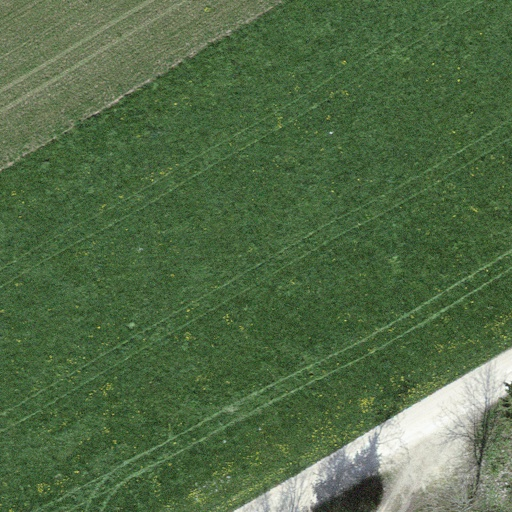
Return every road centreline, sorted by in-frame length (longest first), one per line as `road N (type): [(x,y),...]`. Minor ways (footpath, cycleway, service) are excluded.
road 1 (unclassified): [(511,375),(273,511)]
road 2 (track): [(400,511),(463,403)]
